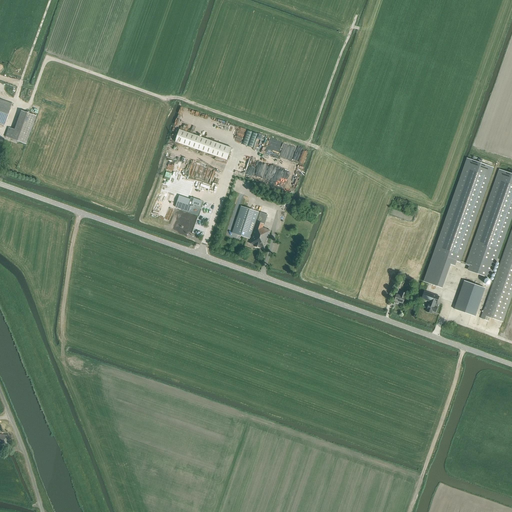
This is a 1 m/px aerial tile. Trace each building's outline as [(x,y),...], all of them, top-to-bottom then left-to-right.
[(0,125),(4,126),(12,103),(0,99),(0,125)] [(5,136),(26,144),(36,116),(21,111),(15,129),(9,127),(5,136)] [(175,142),(227,160),(231,148),(179,130),(175,142)] [(425,285),(442,291),(453,258),(462,261),(494,166),(469,157),(425,285)] [(476,265),(474,270),(491,276),(511,215),(511,171),(500,168),(467,263),(476,265)] [(200,215),(210,218),(213,207),(203,204),(200,215)] [(260,248),(261,247),(265,249),(271,231),(267,229),(263,228),(264,225),(265,225),(268,215),(241,206),(232,233),(250,239),(250,238),(252,239),(250,244),(255,245),(254,246),(260,248)] [(489,321),(490,318),(503,322),(511,296),(511,229),(481,319),(489,321)] [(454,309),(475,317),(485,288),(464,281),(460,294),(454,309)] [(437,304),(440,296),(424,291),(421,299),(429,301),(427,309),(427,310),(427,312),(432,314),(433,311),(436,313),(439,304),(437,304)] [(394,301),(403,304),(407,294),(404,293),(401,292),(400,295),(397,294),(394,301)] [(81,333),(82,331),(81,330),(81,328),(80,327),(79,326),(78,325),(76,324),(75,323),(73,323),(72,324),(70,324),(69,325),(68,326),(67,327),(66,329),(66,330),(66,332),(66,334),(67,335),(67,336),(69,338),(70,338),(72,339),(73,339),(75,339),(76,339),(78,338),(79,337),(80,336),(81,335),(81,333)] [(0,444),(8,445),(9,436),(0,434),(0,444)]
